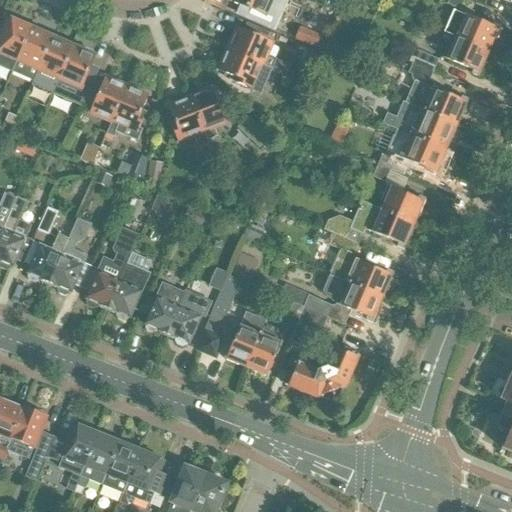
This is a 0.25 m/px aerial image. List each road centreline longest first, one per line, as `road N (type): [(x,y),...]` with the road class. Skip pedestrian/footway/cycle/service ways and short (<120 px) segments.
road 1 (tertiary): [(401,486),(419,411),(511,181)]
road 2 (secondary): [(272,441),(0,335)]
road 3 (secondary): [(401,486),(272,441)]
